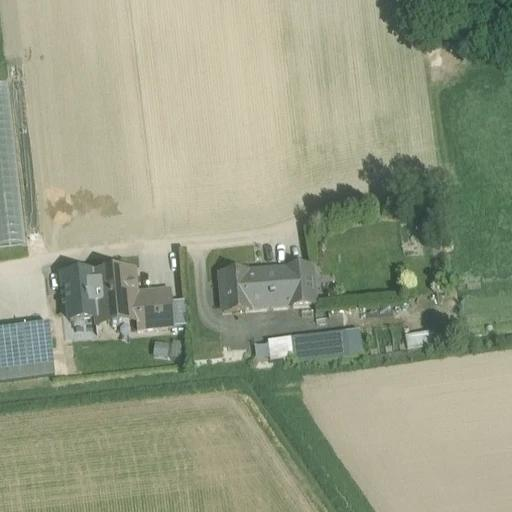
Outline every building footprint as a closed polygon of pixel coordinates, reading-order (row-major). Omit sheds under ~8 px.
[(0,248),(25,246),(7,86),(0,87),(0,248)] [(312,271),(220,279),(224,315),(315,307),(312,271)] [(93,279),(92,277),(63,279),(66,310),(69,310),(70,325),(95,323),(95,326),(106,325),(112,330),(118,330),(124,324),(136,323),(137,322),(135,299),(133,275),(131,275),(131,277),(116,278),(116,276),(93,279)] [(171,295),(135,299),(137,322),(136,323),(137,334),(174,331),(171,295)] [(49,328),(0,334),(0,384),(55,378),(49,328)] [(359,333),(290,342),(292,362),(293,367),(362,359),(359,333)] [(410,353),(437,347),(434,333),(407,339),(410,353)] [(290,342),(269,344),(272,364),(292,362),(290,342)]
